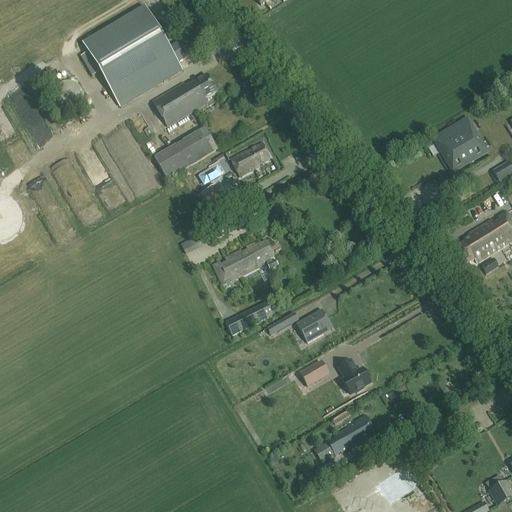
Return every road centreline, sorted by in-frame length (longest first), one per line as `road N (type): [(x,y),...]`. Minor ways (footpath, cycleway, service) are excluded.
road 1 (tertiary): [(511,375),(213,0)]
road 2 (track): [(340,163),(259,209),(196,260)]
road 3 (track): [(107,123),(70,56),(0,101)]
road 4 (track): [(307,310),(413,250)]
